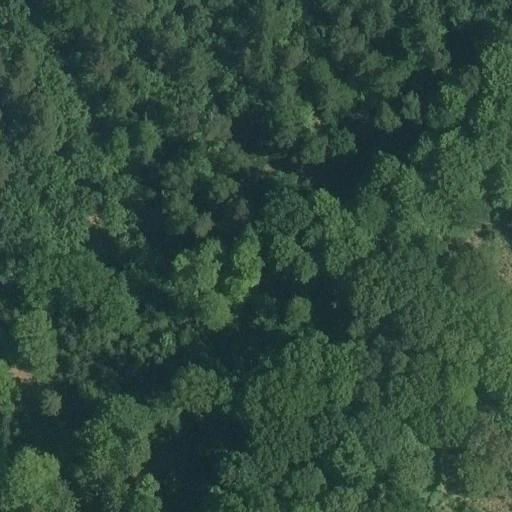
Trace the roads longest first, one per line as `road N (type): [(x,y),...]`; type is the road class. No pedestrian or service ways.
road 1 (track): [(511,73),(150,233)]
road 2 (track): [(150,233),(294,511)]
road 3 (track): [(150,233),(0,299)]
